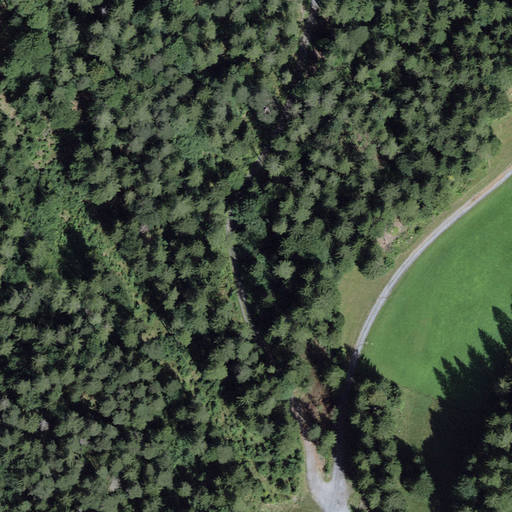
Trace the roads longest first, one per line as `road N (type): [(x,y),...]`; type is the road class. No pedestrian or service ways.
road 1 (track): [(316,0),(294,89),(229,236),(240,296),(309,440),(316,487),(333,505)]
road 2 (track): [(333,505),(364,332),(427,242),(511,172)]
